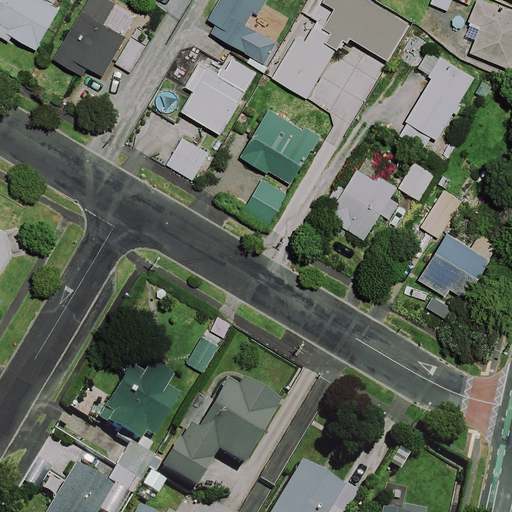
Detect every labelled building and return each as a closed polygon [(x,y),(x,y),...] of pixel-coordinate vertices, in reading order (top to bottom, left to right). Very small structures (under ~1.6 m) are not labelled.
[(2,0),(0,5),(0,36),(8,41),(12,35),(37,50),(60,10),(42,0),(2,0)] [(114,0),(88,0),(83,11),(55,60),(82,75),(87,67),(103,76),(111,61),(132,73),(151,38),(136,30),(131,39),(106,24),(118,2),(114,0)] [(263,0),(223,0),(208,35),(248,53),(259,30),(247,24),(252,12),(257,14),(263,0)] [(408,24),(366,0),(327,0),(326,3),(337,10),(321,37),(303,27),(290,49),(287,47),(270,76),(307,98),(345,35),(387,60),(408,24)] [(472,0),(436,0),(434,6),(448,11),(452,0),(457,0),(470,5),(472,0)] [(510,71),(511,65),(511,18),(490,10),(483,27),(472,22),(466,38),(475,41),(470,55),(510,71)] [(257,74),(232,58),(221,77),(200,65),(187,87),(194,91),(182,112),(221,135),(257,74)] [(475,77),(443,59),(400,135),(424,149),(431,137),(439,141),(475,77)] [(319,140),(270,112),(243,158),(291,186),(319,140)] [(209,154),(182,139),(167,166),(194,180),(209,154)] [(383,166),(366,156),(346,189),(339,185),(331,199),(337,202),(328,217),(364,239),(380,213),(390,218),(398,204),(390,199),(396,188),(377,176),(383,166)] [(432,172),(413,163),(400,190),(419,199),(432,172)] [(291,197),(264,181),(244,215),(271,231),(291,197)] [(473,246),(448,231),(420,280),(446,296),(450,289),(467,299),(500,242),(482,231),(473,246)] [(0,294),(18,262),(0,251),(0,294)] [(221,346),(204,336),(188,364),(205,373),(221,346)] [(144,375),(131,368),(99,421),(147,449),(182,390),(147,369),(144,375)] [(278,402),(241,381),(236,391),(224,384),(196,432),(186,426),(160,471),(194,490),(215,453),(241,467),(278,402)] [(410,457),(397,449),(388,464),(401,472),(410,457)] [(96,511),(112,488),(75,465),(46,511),(96,511)] [(341,488),(299,465),(272,511),(337,511),(330,508),(341,488)]
